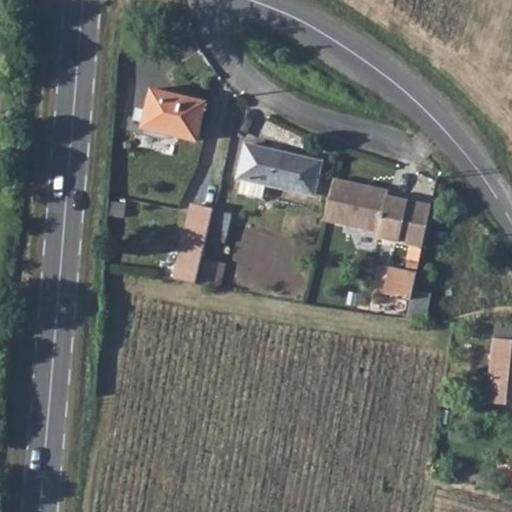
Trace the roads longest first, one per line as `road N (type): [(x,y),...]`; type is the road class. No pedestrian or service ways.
road 1 (tertiary): [(84,0),(39,511)]
road 2 (residential): [(239,0),(311,30),(400,83),(506,208)]
